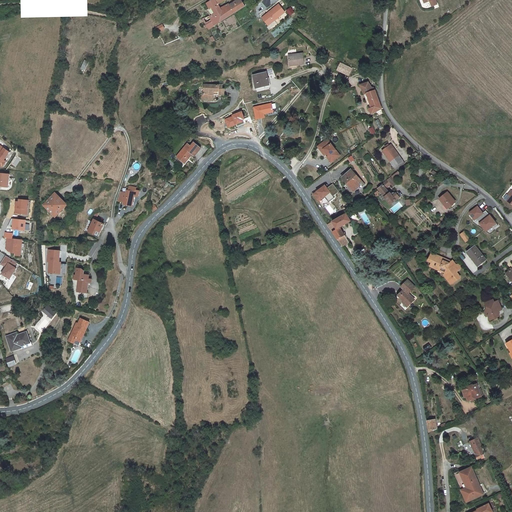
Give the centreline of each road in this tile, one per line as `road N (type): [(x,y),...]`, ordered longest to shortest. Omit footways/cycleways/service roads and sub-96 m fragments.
road 1 (secondary): [(430,511),(427,452),(406,355),(295,183),(254,146),(219,150),(138,233),(122,310),(82,371),(56,393),(0,413)]
road 2 (unclassified): [(511,224),(386,109),(384,0)]
road 3 (track): [(129,275),(113,214),(130,154),(123,128),(76,182)]
road 4 (track): [(163,0),(133,20),(0,5)]
road 5 (track): [(123,128),(117,91),(140,47),(201,0)]
